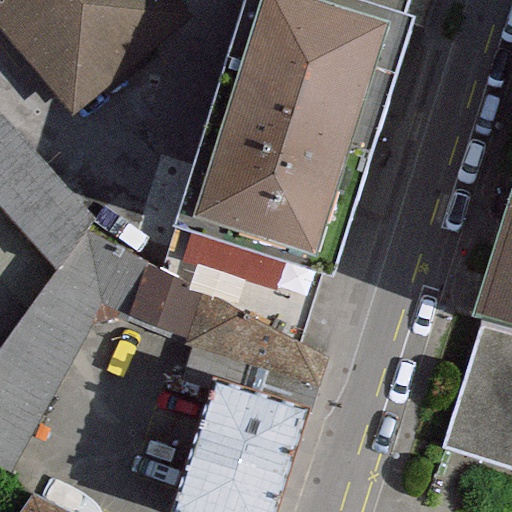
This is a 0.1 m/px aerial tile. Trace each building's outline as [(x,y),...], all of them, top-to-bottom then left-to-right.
[(171,19),(155,0),(0,0),(0,53),(54,118),(171,19)] [(416,8),(390,0),(245,0),(176,213),(333,264),(416,8)] [(0,108),(0,203),(58,268),(84,227),(94,213),(0,108)] [(511,326),(511,219),(482,317),(511,326)] [(0,343),(0,469),(12,476),(104,302),(127,313),(151,258),(84,227),(58,268),(0,343)] [(511,326),(482,317),(443,442),(511,464),(511,326)] [(167,511),(269,511),(305,406),(212,376),(167,511)]
